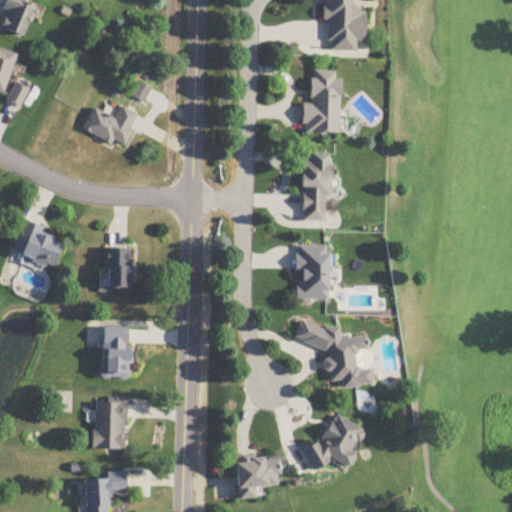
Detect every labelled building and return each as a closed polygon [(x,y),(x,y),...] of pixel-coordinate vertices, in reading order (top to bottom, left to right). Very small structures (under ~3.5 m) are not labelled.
[(0,29),(22,38),(35,6),(21,0),(7,0),(0,19),(0,29)] [(363,44),(363,8),(353,8),(353,0),(324,0),(324,53),(357,53),(358,44),(363,44)] [(16,55),(0,49),(0,93),(4,95),(16,55)] [(310,106),(302,105),(302,134),(338,135),(339,72),(310,72),(310,106)] [(6,102),(19,108),(28,92),(16,85),(6,102)] [(123,150),(138,116),(120,108),(115,120),(92,109),(82,131),(123,150)] [(327,224),(329,156),(301,155),(299,223),(327,224)] [(53,271),(65,240),(24,224),(12,256),(53,271)] [(327,248),(295,248),(295,302),(327,302),(327,248)] [(131,294),(131,251),(102,251),(102,294),(131,294)] [(364,340),(343,341),(338,339),(338,330),(320,331),(300,323),(293,341),(325,353),(327,384),(340,383),(340,391),(372,389),(371,374),(366,369),(364,340)] [(129,330),(102,330),(102,381),(129,381),(129,330)] [(124,453),(124,400),(94,400),(94,453),(124,453)] [(306,465),(322,472),(328,460),(350,471),(356,459),(351,457),(363,432),(330,416),(306,465)] [(277,490),(276,459),(234,462),(236,502),(256,501),(255,491),(277,490)] [(83,483),(84,511),(107,511),(107,495),(126,494),(125,474),(107,475),(108,482),(83,483)]
